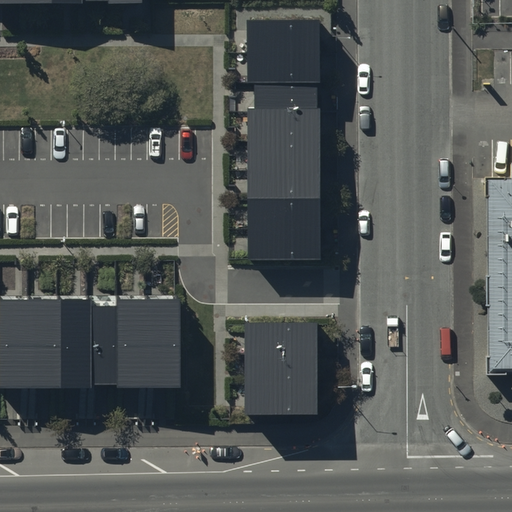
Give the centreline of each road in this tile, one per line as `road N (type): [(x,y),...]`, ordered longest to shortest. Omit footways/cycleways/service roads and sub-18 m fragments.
road 1 (tertiary): [(405,0),(408,499)]
road 2 (trunk): [(0,506),(408,499)]
